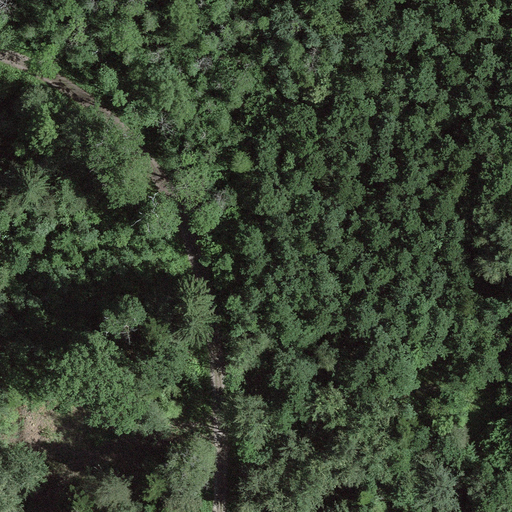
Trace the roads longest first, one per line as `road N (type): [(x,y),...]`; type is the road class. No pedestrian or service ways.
road 1 (track): [(219,511),(212,307),(188,233),(155,167),(88,101),(0,54)]
road 2 (track): [(220,462),(257,438),(420,382),(511,382)]
